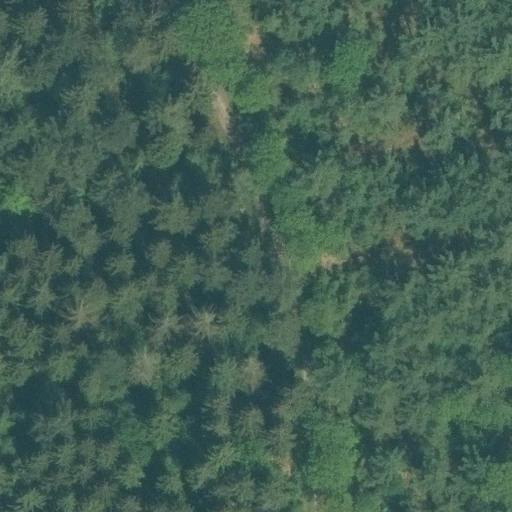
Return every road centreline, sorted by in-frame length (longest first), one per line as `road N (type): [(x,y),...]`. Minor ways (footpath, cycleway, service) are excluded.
road 1 (track): [(159,0),(241,147),(293,273),(309,382)]
road 2 (track): [(317,511),(309,382)]
